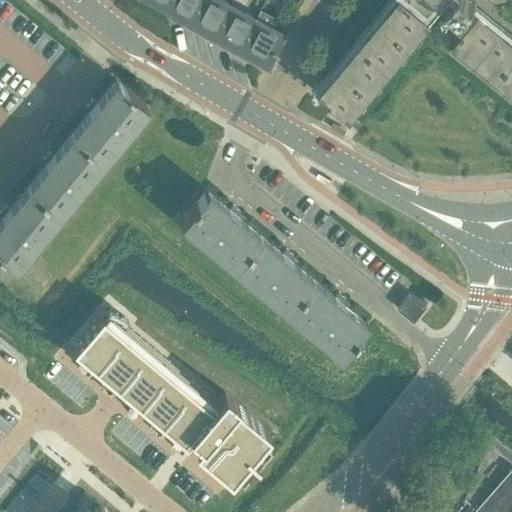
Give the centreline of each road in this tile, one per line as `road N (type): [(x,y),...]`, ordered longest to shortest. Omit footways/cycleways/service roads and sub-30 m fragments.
road 1 (residential): [(256,114),(229,169),(451,361)]
road 2 (tertiary): [(497,233),(430,211),(256,114)]
road 3 (unclassified): [(317,511),(368,466),(451,361)]
road 4 (residential): [(41,407),(168,511)]
road 5 (tertiary): [(256,114),(123,36)]
road 6 (residential): [(30,143),(123,36)]
road 7 (unclassified): [(451,361),(485,311),(497,233)]
road 8 (residential): [(256,114),(323,0)]
